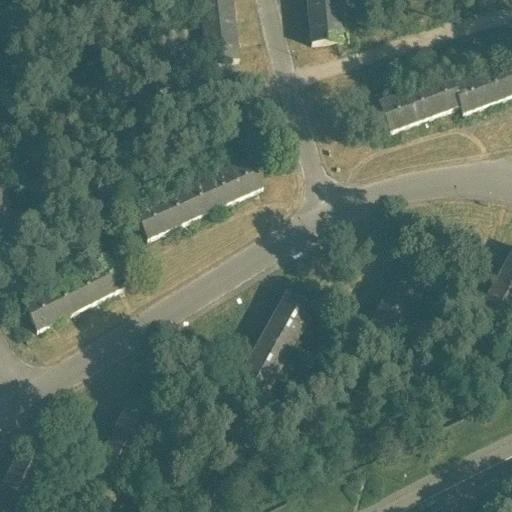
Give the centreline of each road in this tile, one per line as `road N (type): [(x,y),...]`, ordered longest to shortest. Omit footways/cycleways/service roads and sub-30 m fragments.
road 1 (residential): [(328,225),(29,398)]
road 2 (residential): [(274,0),(328,225)]
road 3 (residential): [(511,171),(427,186),(328,225)]
